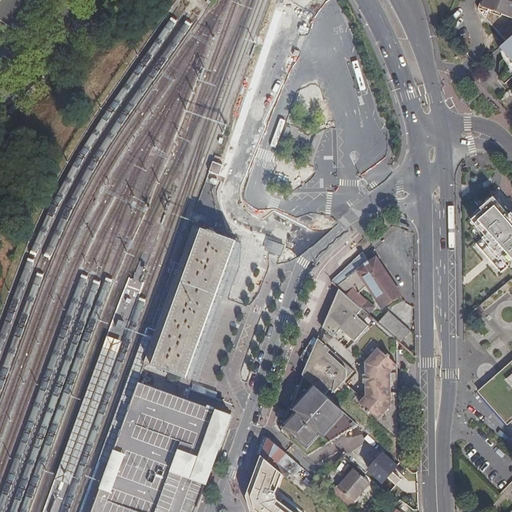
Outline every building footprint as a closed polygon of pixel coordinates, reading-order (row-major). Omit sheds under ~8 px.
[(0,0),(0,18),(14,29),(31,0),(0,0)] [(511,0),(485,0),(480,13),(507,43),(511,38),(511,0)] [(511,38),(507,43),(500,50),(508,57),(501,64),(499,80),(505,87),(511,80),(511,38)] [(209,172),(219,175),(223,166),(213,162),(209,172)] [(294,181),(297,184),(304,178),(301,175),(294,181)] [(508,282),(511,278),(511,212),(498,196),(495,198),(492,195),(482,204),(484,208),(468,221),(474,228),(471,230),(480,240),(472,246),(497,276),(501,273),(508,282)] [(193,228),(180,264),(188,267),(200,230),(193,228)] [(206,233),(200,230),(188,267),(180,264),(144,363),(187,379),(210,304),(223,271),(233,242),(232,242),(217,236),(217,234),(207,230),(206,233)] [(269,240),(265,251),(281,257),(285,246),(269,240)] [(339,288),(368,314),(374,308),(349,285),(359,275),(375,298),(394,285),(375,258),(369,262),(362,253),(332,282),(339,288)] [(366,363),(366,369),(371,374),(391,373),(397,364),(397,339),(377,322),(368,314),(339,288),(323,328),(334,337),(338,333),(344,339),(352,346),(348,350),(358,359),(359,357),(366,363)] [(388,310),(377,322),(397,339),(400,342),(404,338),(398,331),(404,325),(388,310)] [(338,333),(334,337),(340,343),(344,339),(338,333)] [(141,334),(98,461),(109,465),(136,382),(143,365),(140,364),(149,337),(141,334)] [(123,341),(106,336),(55,480),(71,485),(123,341)] [(303,376),(305,378),(356,424),(382,447),(397,460),(397,389),(391,382),(370,384),(366,386),(366,397),(363,399),(347,384),(356,373),(344,362),(341,366),(328,354),(331,351),(319,340),(318,341),(314,338),(302,358),(308,364),(303,376)] [(511,353),(496,367),(511,369),(511,367),(511,353)] [(397,379),(397,364),(391,373),(371,374),(366,369),(366,378),(366,386),(370,384),(391,382),(397,389),(397,379)] [(480,387),(478,389),(506,422),(511,418),(511,417),(511,367),(511,369),(496,367),(479,381),(480,387)] [(305,378),(303,383),(353,426),(356,424),(305,378)] [(190,511),(225,414),(136,382),(109,465),(91,511),(190,511)] [(303,383),(293,407),(314,423),(332,441),(353,426),(303,383)] [(314,423),(293,407),(292,410),(290,410),(280,434),(308,456),(332,441),(314,423)] [(263,455),(267,457),(274,440),(269,438),(263,455)] [(293,455),(274,440),(267,457),(281,469),(293,455)] [(368,470),(382,482),(396,466),(382,454),(368,470)] [(293,455),(281,469),(293,479),(305,466),(293,455)] [(281,469),(267,457),(254,493),(258,511),(257,511),(300,511),(283,501),(279,486),(281,469)] [(337,488),(351,500),(367,480),(347,464),(341,470),(346,474),(347,475),(337,488)] [(311,486),(316,479),(307,471),(305,470),(300,475),(299,476),(311,486)] [(352,501),(351,500),(337,488),(347,475),(346,474),(331,492),(348,507),(352,501)] [(376,487),(371,493),(377,498),(382,492),(376,487)] [(408,498),(405,503),(413,509),(419,510),(418,501),(414,501),(408,498)]
